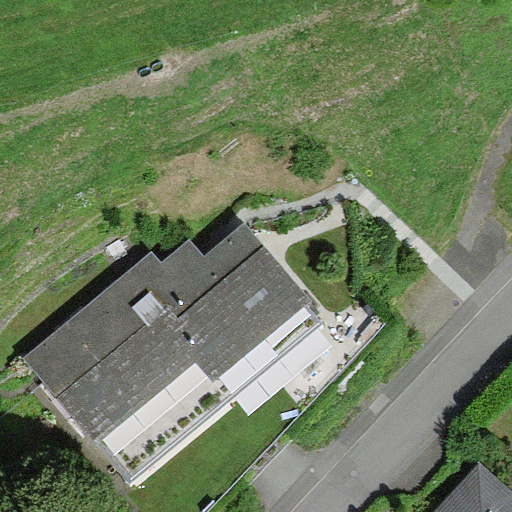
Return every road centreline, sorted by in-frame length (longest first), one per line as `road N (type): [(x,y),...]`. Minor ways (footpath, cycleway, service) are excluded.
road 1 (residential): [(511,306),(318,511)]
road 2 (track): [(511,273),(493,248),(483,211),(500,155),(511,142)]
